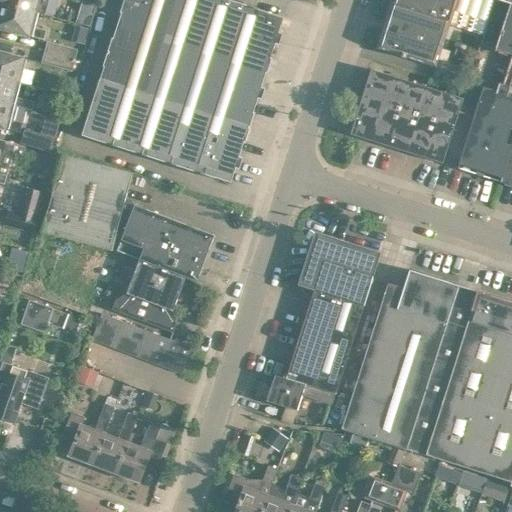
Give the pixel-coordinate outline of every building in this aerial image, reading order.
[(34,0),(50,0),(59,2),(59,0),(0,0),(0,1),(32,10),(34,0)] [(123,0),(80,133),(230,181),(283,18),(229,0),(123,0)] [(383,29),(378,45),(435,63),(448,23),(454,0),(394,0),(394,2),(392,1),(386,19),(390,21),(387,30),(383,29)] [(475,113),(458,167),(500,180),(511,144),(511,4),(499,0),(493,0),(494,0),(483,35),(480,43),(495,48),(495,49),(496,50),(496,49),(511,53),(511,54),(503,84),(500,82),(497,91),(485,87),(485,86),(485,85),(484,84),(482,84),(481,86),(481,87),(481,88),(482,88),(479,98),(478,98),(473,113),(475,113)] [(45,29),(33,25),(28,24),(32,10),(0,1),(0,26),(30,35),(43,38),(45,29)] [(77,10),(74,21),(88,25),(91,14),(77,10)] [(80,42),(84,26),(73,24),(69,39),(80,42)] [(43,50),(74,58),(77,48),(46,40),(43,50)] [(0,76),(14,80),(18,66),(22,67),(24,57),(0,50),(0,76)] [(70,70),(74,58),(43,50),(40,61),(70,70)] [(350,132),(442,162),(463,97),(370,68),(350,132)] [(443,72),(440,81),(457,86),(460,77),(443,72)] [(31,110),(31,109),(34,100),(20,96),(20,97),(15,95),(11,94),(14,80),(0,76),(0,100),(12,104),(15,104),(18,105),(18,107),(31,110)] [(12,104),(0,100),(0,125),(19,130),(21,122),(11,119),(15,104),(12,104)] [(53,153),(57,137),(22,128),(19,141),(53,153)] [(4,140),(0,138),(0,156),(1,151),(10,154),(13,144),(4,141),(4,140)] [(511,144),(500,180),(511,184),(511,144)] [(110,248),(130,171),(60,153),(40,231),(110,248)] [(35,217),(42,192),(23,187),(16,212),(35,217)] [(124,291),(113,299),(110,308),(171,331),(175,323),(171,309),(184,276),(195,280),(204,257),(213,234),(133,203),(124,226),(115,249),(138,258),(124,291)] [(4,223),(32,230),(35,217),(16,212),(8,209),(4,223)] [(314,233),(298,284),(314,289),(286,377),(274,373),(266,399),(297,409),(302,394),(331,403),(334,392),(335,392),(380,253),(314,233)] [(21,271),(27,248),(11,244),(5,267),(21,271)] [(366,436),(396,445),(406,448),(406,447),(511,480),(511,475),(511,301),(410,269),(404,288),(387,283),(341,428),(351,431),(366,436)] [(47,305),(25,297),(16,320),(39,328),(47,305)] [(101,306),(90,302),(86,314),(97,318),(101,306)] [(112,317),(100,313),(90,339),(102,343),(112,317)] [(123,321),(116,319),(112,317),(102,343),(113,347),(123,321)] [(133,325),(123,321),(113,347),(124,351),(133,325)] [(124,351),(134,355),(135,356),(145,330),(133,325),(124,351)] [(145,330),(135,356),(146,360),(157,334),(145,330)] [(158,365),(168,338),(157,334),(146,360),(158,365)] [(169,369),(179,342),(168,338),(158,365),(169,369)] [(180,373),(190,346),(179,342),(169,369),(180,373)] [(8,363),(12,351),(3,347),(0,355),(0,360),(0,361),(8,363)] [(0,417),(1,417),(13,421),(19,401),(36,407),(47,377),(8,363),(0,361),(0,417)] [(67,453),(91,462),(103,432),(113,405),(102,401),(92,428),(80,423),(83,416),(70,411),(61,436),(72,440),(67,453)] [(91,462),(114,471),(126,441),(135,415),(125,411),(115,437),(103,432),(91,462)] [(126,441),(114,471),(138,480),(150,451),(160,455),(165,441),(154,437),(160,423),(150,419),(140,446),(126,441)] [(276,448),(284,435),(273,427),(264,439),(276,448)] [(351,431),(348,440),(353,442),(363,446),(366,436),(351,431)] [(461,469),(440,462),(437,474),(458,481),(461,469)] [(258,511),(265,494),(275,467),(266,464),(261,478),(246,478),(246,477),(245,477),(245,478),(232,474),(223,498),(235,503),(231,511),(258,511)] [(285,511),(293,490),(299,476),(289,472),(282,491),(273,484),(271,482),(276,468),(266,494),(265,494),(258,511),(285,511)] [(485,476),(465,470),(461,481),(481,488),(485,476)] [(368,498),(383,504),(391,482),(376,477),(368,498)] [(503,482),(488,477),(483,492),(498,497),(503,482)] [(293,490),(285,511),(312,511),(322,485),(311,481),(306,495),(293,490)] [(391,482),(383,504),(399,510),(407,488),(391,482)] [(314,511),(312,511),(338,511),(345,493),(335,490),(326,511),(314,511)] [(366,511),(370,503),(360,500),(355,511),(349,511),(341,509),(339,511),(366,511)]
